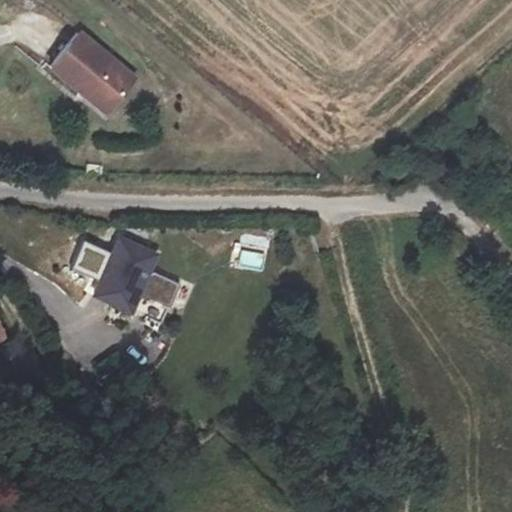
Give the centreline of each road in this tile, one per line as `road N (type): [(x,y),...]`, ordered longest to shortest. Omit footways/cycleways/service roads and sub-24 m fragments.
road 1 (unclassified): [(0,188),(197,214),(438,195),(511,272)]
road 2 (track): [(325,204),(401,511)]
